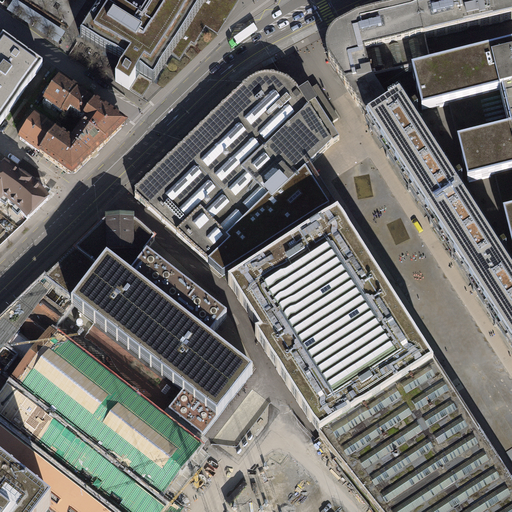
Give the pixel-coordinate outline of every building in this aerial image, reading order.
[(15,0),(9,10),(58,44),(66,33),(17,0),(15,0)] [(116,81),(132,91),(133,90),(142,76),(154,83),(156,84),(175,56),(181,60),(193,40),(197,42),(207,26),(213,30),(226,10),(230,13),(237,0),(108,0),(83,40),(84,40),(125,66),(116,81)] [(237,0),(230,13),(226,10),(213,30),(221,35),(242,0),(237,0)] [(511,19),(511,0),(437,0),(416,5),(424,40),(425,40),(511,19)] [(412,71),(431,66),(425,40),(424,40),(416,5),(376,15),(357,20),(340,29),(333,34),(329,40),(327,45),(327,52),(328,56),(329,61),(347,90),(358,106),(359,109),(368,122),(369,121),(391,108),(382,94),(380,92),(409,72),(409,71),(412,71)] [(0,124),(42,65),(0,35),(0,124)] [(511,46),(431,66),(412,71),(413,75),(422,112),(448,105),(457,141),(468,184),(494,177),(503,214),(511,250),(511,46)] [(57,117),(76,88),(59,76),(39,105),(57,117)] [(142,76),(133,90),(145,98),(154,83),(142,76)] [(330,208),(306,170),(308,168),(333,145),(340,140),(330,125),(338,120),(317,87),(309,92),(308,90),(301,94),(296,87),(292,83),(287,80),(283,78),(277,77),(272,76),(268,76),(263,77),(258,78),(253,80),(247,84),(240,90),(135,192),(135,198),(148,209),(208,264),(223,277),(330,208)] [(91,99),(76,88),(57,117),(64,122),(67,117),(75,123),(91,99)] [(396,94),(394,95),(399,102),(418,132),(421,137),(462,201),(465,206),(506,269),(509,275),(511,278),(511,266),(503,252),(500,248),(458,184),(456,179),(414,115),(411,111),(399,92),(396,94)] [(122,121),(91,99),(75,123),(79,125),(76,129),(97,145),(122,121)] [(388,151),(392,156),(421,137),(418,132),(399,102),(391,108),(369,121),(388,151)] [(17,139),(38,154),(54,131),(32,116),(17,139)] [(86,155),(97,145),(76,129),(68,141),(86,155)] [(86,155),(68,141),(54,131),(38,154),(66,174),(86,155)] [(462,201),(421,137),(392,156),(432,220),(436,225),(465,206),(462,201)] [(0,198),(5,202),(24,176),(2,160),(0,162),(0,198)] [(37,185),(24,176),(5,202),(14,209),(23,217),(47,194),(37,185)] [(506,269),(465,206),(436,225),(477,289),(480,294),(509,275),(506,269)] [(433,363),(338,215),(305,236),(286,248),(228,285),(260,335),(256,338),(320,436),(433,363)] [(146,250),(155,239),(136,222),(133,222),(133,219),(129,219),(129,220),(128,220),(128,221),(112,221),(111,221),(111,220),(111,219),(107,219),(107,223),(104,223),(45,280),(75,303),(73,306),(185,392),(169,411),(204,437),(218,417),(253,373),(210,340),(227,317),(146,250)] [(284,244),(286,248),(305,236),(303,232),(300,228),(281,240),(284,244)] [(511,278),(509,275),(480,294),(511,343),(511,278)] [(73,306),(75,303),(45,280),(0,323),(0,371),(12,381),(51,332),(73,306)] [(197,446),(51,332),(12,381),(161,498),(199,449),(200,449),(197,446)] [(511,511),(511,485),(433,363),(320,436),(319,437),(379,511),(511,511)] [(179,511),(169,504),(161,498),(12,381),(0,371),(0,467),(50,507),(56,511),(179,511)] [(207,456),(199,449),(161,498),(169,504),(207,456)] [(0,511),(45,511),(50,507),(0,467),(0,511)]
